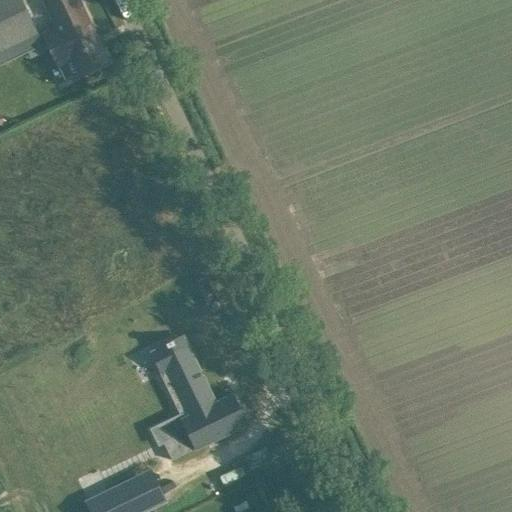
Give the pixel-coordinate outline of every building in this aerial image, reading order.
[(0,0),(0,63),(26,51),(42,43),(39,36),(21,0),(0,0)] [(56,27),(42,34),(45,42),(57,67),(59,66),(65,80),(78,74),(79,75),(108,61),(78,0),(43,0),(56,27)] [(103,128),(64,146),(69,158),(41,171),(56,204),(78,194),(76,191),(85,187),(89,197),(87,198),(106,240),(113,237),(121,255),(154,240),(148,228),(153,226),(145,207),(145,206),(144,204),(140,206),(134,192),(138,190),(134,182),(133,182),(125,163),(120,165),(103,128)] [(188,417),(158,431),(164,444),(172,460),(195,449),(247,424),(246,422),(243,424),(238,414),(241,413),(237,405),(234,407),(230,398),(233,396),(233,395),(215,403),(192,356),(183,338),(179,339),(180,341),(182,340),(190,356),(165,369),(188,417)] [(139,476),(87,501),(91,511),(142,511),(154,506),(139,476)]
